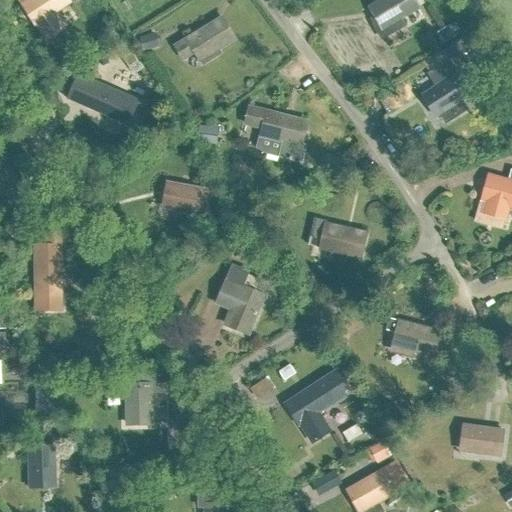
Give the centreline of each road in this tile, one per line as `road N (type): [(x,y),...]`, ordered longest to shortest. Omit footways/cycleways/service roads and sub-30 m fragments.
road 1 (residential): [(205,386),(18,98)]
road 2 (residential): [(435,244),(265,0)]
road 3 (residential): [(205,386),(435,244)]
road 4 (residential): [(287,511),(205,386)]
